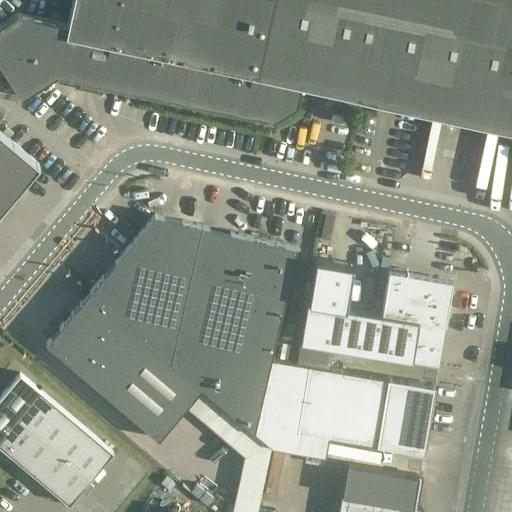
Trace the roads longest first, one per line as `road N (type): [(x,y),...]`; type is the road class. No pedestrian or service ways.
road 1 (residential): [(0,317),(143,173),(173,164),(484,226),(507,257),(511,280)]
road 2 (residential): [(511,344),(487,511)]
road 3 (unknown): [(93,223),(0,128)]
